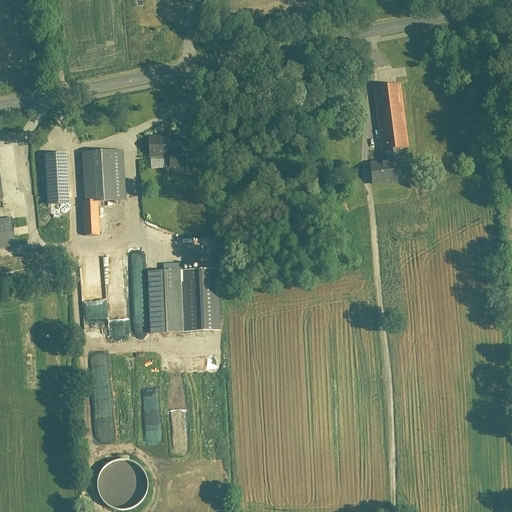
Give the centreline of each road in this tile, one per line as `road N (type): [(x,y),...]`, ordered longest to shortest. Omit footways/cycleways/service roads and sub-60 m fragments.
road 1 (tertiary): [(0,106),(511,3)]
road 2 (track): [(393,511),(365,158),(373,31)]
